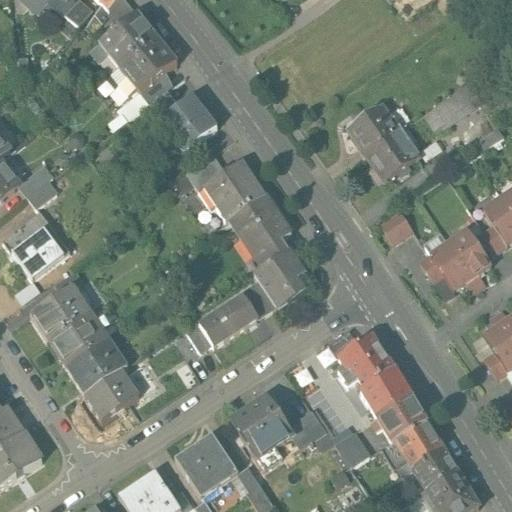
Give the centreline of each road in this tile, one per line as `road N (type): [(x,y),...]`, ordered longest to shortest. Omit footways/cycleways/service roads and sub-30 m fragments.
road 1 (tertiary): [(165,0),(373,291)]
road 2 (residential): [(92,479),(373,291)]
road 3 (tertiary): [(414,354),(511,501)]
road 4 (residential): [(92,479),(0,338)]
